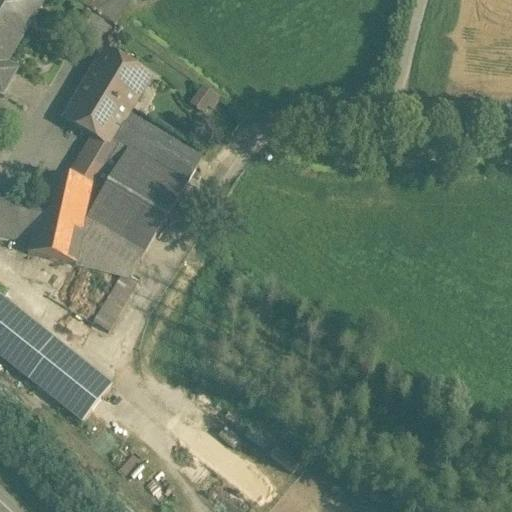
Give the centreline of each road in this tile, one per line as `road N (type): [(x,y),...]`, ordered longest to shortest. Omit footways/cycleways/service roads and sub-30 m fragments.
road 1 (residential): [(421,0),(400,80),(405,121),(511,123)]
road 2 (residential): [(42,116),(121,0)]
